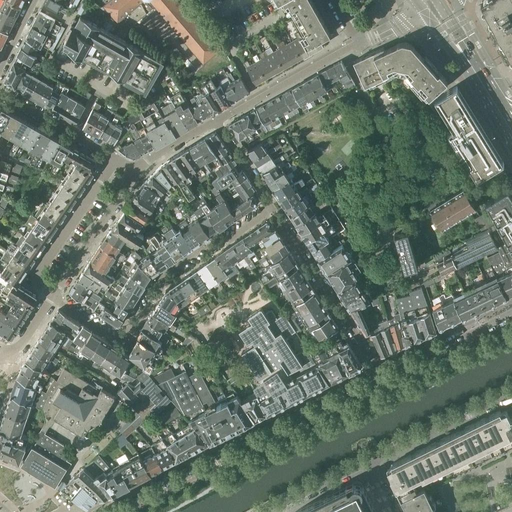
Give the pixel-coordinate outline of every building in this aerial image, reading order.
[(3,0),(0,7),(16,16),(21,7),(7,0),(3,0)] [(63,4),(55,0),(44,0),(44,2),(59,11),(66,15),(68,10),(61,7),(63,4)] [(110,0),(102,7),(118,21),(117,22),(127,30),(130,27),(126,22),(124,23),(121,19),(142,0),(149,0),(203,63),(219,49),(209,37),(207,35),(188,12),(186,10),(177,0),(110,0)] [(297,39),(291,42),(300,58),(323,45),(320,39),(330,33),(311,0),(278,0),(284,10),(291,6),(306,34),(301,37),(298,32),(294,34),(297,39)] [(511,0),(486,0),(480,3),(481,5),(488,18),(490,17),(494,24),(492,25),(511,59),(511,0)] [(0,17),(12,24),(16,16),(0,7),(0,17)] [(57,30),(59,26),(53,23),(55,20),(40,11),(39,11),(36,18),(55,29),(57,30)] [(63,61),(70,49),(83,57),(110,72),(124,80),(128,82),(135,86),(145,92),(146,90),(161,63),(162,62),(150,55),(128,42),(99,27),(99,26),(85,19),(81,17),(81,16),(80,16),(77,21),(74,19),(74,18),(69,27),(71,28),(70,31),(69,31),(68,32),(68,33),(65,39),(64,39),(61,44),(55,56),(63,61)] [(0,28),(8,32),(12,24),(0,17),(0,28)] [(36,18),(32,25),(48,34),(49,31),(55,34),(57,30),(55,29),(36,18)] [(32,25),(28,33),(50,45),(52,40),(46,37),(48,34),(32,25)] [(0,37),(4,40),(8,33),(8,32),(0,28),(0,37)] [(28,33),(25,40),(38,47),(40,48),(42,45),(46,47),(48,48),(50,45),(28,33)] [(38,47),(25,40),(20,48),(36,57),(42,59),(42,60),(44,56),(42,55),(36,52),(38,47)] [(282,41),(279,42),(291,63),(300,58),(291,42),(285,45),(282,41)] [(279,49),(273,52),(282,68),(291,63),(279,42),(277,44),(279,49)] [(383,48),(353,61),(364,87),(395,73),(404,75),(426,100),(447,82),(425,56),(423,58),(410,44),(402,42),(384,50),(383,48)] [(16,56),(32,65),(38,68),(40,64),(35,61),(36,57),(20,48),(16,56)] [(265,51),(262,52),(274,73),(282,68),(273,52),(267,55),(265,51)] [(262,59),(256,62),(265,78),(274,73),(262,52),(259,54),(262,59)] [(5,82),(15,88),(24,70),(25,69),(24,68),(25,66),(27,64),(32,67),(32,65),(16,56),(4,80),(5,82)] [(265,78),(256,62),(250,65),(247,61),(244,63),(256,83),(265,78)] [(341,61),(333,65),(342,82),(346,80),(349,85),(348,86),(349,88),(354,85),(341,61)] [(15,88),(22,92),(33,70),(36,71),(37,70),(32,67),(27,64),(25,66),(29,68),(27,72),(24,70),(15,88)] [(333,65),(326,69),(332,81),(336,79),(338,84),(342,82),(333,65)] [(318,73),(325,85),(328,83),(330,88),(331,89),(332,88),(335,92),(337,91),(335,86),(332,81),(326,69),(318,73)] [(22,92),(29,96),(37,81),(39,78),(35,76),(38,71),(38,70),(37,70),(36,71),(33,70),(22,92)] [(29,96),(37,100),(50,77),(42,73),(39,78),(43,80),(41,83),(37,81),(29,96)] [(220,85),(231,103),(240,98),(226,75),(225,73),(222,75),(225,82),(220,85)] [(226,75),(240,98),(250,92),(240,77),(234,80),(230,73),(229,73),(226,75)] [(318,73),(310,78),(318,95),(323,104),(326,102),(324,98),(323,98),(320,94),(326,90),(327,90),(325,85),(318,73)] [(44,105),(52,90),(54,87),(50,85),(53,79),(50,77),(37,100),(44,105)] [(310,78),(301,83),(310,100),(314,108),(317,107),(315,103),(314,103),(312,99),(318,95),(310,78)] [(206,83),(221,109),(231,103),(220,85),(215,88),(210,80),(206,83)] [(52,90),(44,105),(52,109),(65,85),(61,83),(58,81),(57,81),(54,87),(52,90)] [(200,93),(213,113),(221,109),(206,83),(202,85),(205,91),(202,92),(202,91),(200,92),(200,93)] [(301,83),(291,89),(300,105),(303,109),(305,113),(309,111),(304,103),(310,100),(301,83)] [(52,109),(59,113),(69,95),(65,93),(69,88),(65,85),(52,109)] [(457,87),(456,86),(434,100),(435,101),(431,104),(430,102),(429,103),(476,179),(503,163),(502,162),(501,163),(455,88),(457,87)] [(83,89),(80,94),(84,96),(88,99),(90,95),(90,94),(83,89)] [(291,89),(282,94),(296,118),(300,116),(297,112),(299,112),(296,107),(300,105),(291,89)] [(141,98),(166,141),(176,135),(170,126),(168,127),(158,110),(146,90),(145,92),(143,96),(141,98)] [(172,102),(188,128),(198,122),(190,107),(180,91),(169,98),(172,102)] [(59,113),(67,118),(80,94),(76,92),(73,98),(69,95),(59,113)] [(213,113),(200,93),(193,97),(205,118),(213,113)] [(80,94),(67,118),(76,123),(77,121),(85,105),(81,102),(84,96),(80,94)] [(282,94),(274,99),(282,115),(287,112),(291,121),(296,118),(282,94)] [(190,107),(198,122),(205,118),(193,97),(190,99),(193,105),(190,107)] [(128,121),(132,123),(140,119),(142,123),(147,132),(156,147),(159,144),(166,141),(141,98),(132,107),(132,108),(135,112),(128,117),(124,119),(128,121)] [(274,99),(265,104),(278,128),(282,126),(280,122),(278,117),(282,115),(274,99)] [(170,126),(176,135),(188,128),(172,102),(158,110),(168,127),(170,126)] [(83,127),(91,131),(101,114),(96,111),(97,110),(98,110),(101,105),(96,103),(83,127)] [(102,104),(98,110),(104,114),(108,108),(102,104)] [(255,109),(263,124),(264,125),(269,123),(271,127),(272,127),(274,130),(278,128),(265,104),(255,109)] [(0,133),(11,113),(7,111),(1,108),(1,107),(0,106),(0,133)] [(98,136),(108,120),(111,114),(112,112),(111,111),(108,109),(105,116),(101,114),(91,131),(98,136)] [(255,109),(248,114),(256,129),(258,133),(259,134),(263,132),(259,126),(263,124),(255,109)] [(98,136),(106,140),(115,124),(119,118),(120,119),(121,117),(114,113),(112,112),(111,114),(115,116),(111,122),(108,120),(98,136)] [(21,119),(11,113),(0,133),(0,143),(6,134),(11,137),(21,119)] [(238,119),(250,140),(253,138),(252,137),(258,133),(256,129),(248,114),(238,119)] [(3,151),(13,156),(30,126),(31,125),(21,119),(11,137),(16,140),(10,150),(5,147),(4,148),(3,151)] [(144,144),(148,151),(156,147),(147,132),(144,134),(138,126),(142,123),(140,119),(132,123),(135,127),(134,128),(139,137),(140,137),(144,144)] [(250,140),(238,119),(230,123),(230,125),(239,138),(245,147),(249,145),(247,141),(250,140)] [(106,140),(114,144),(119,147),(125,137),(123,136),(128,133),(131,130),(132,129),(130,127),(129,129),(124,126),(123,128),(115,124),(106,140)] [(13,156),(23,161),(24,158),(19,155),(25,145),(30,148),(40,130),(34,127),(33,128),(30,126),(13,156)] [(132,129),(131,130),(132,133),(136,139),(133,140),(142,154),(148,151),(144,144),(140,137),(139,137),(134,128),(132,129)] [(23,161),(33,165),(49,137),(46,135),(46,134),(40,130),(30,148),(28,151),(34,154),(30,160),(25,157),(24,158),(23,161)] [(215,132),(205,137),(214,150),(224,144),(215,132)] [(44,156),(49,159),(60,141),(50,136),(49,137),(33,165),(38,168),(44,156)] [(205,137),(197,142),(198,144),(208,159),(212,157),(216,163),(213,165),(214,167),(222,162),(218,157),(214,150),(205,137)] [(247,150),(253,159),(267,151),(264,146),(269,144),(266,139),(247,150)] [(142,154),(133,140),(118,150),(134,159),(142,154)] [(59,166),(64,158),(70,147),(60,141),(49,159),(55,162),(49,173),(54,175),(59,166)] [(189,147),(205,171),(206,172),(210,169),(205,161),(208,159),(198,144),(197,142),(189,147)] [(224,144),(214,150),(218,157),(228,151),(224,144)] [(253,159),(258,166),(271,157),(269,153),(281,147),(279,144),(275,146),(267,151),(253,159)] [(64,158),(75,165),(76,165),(92,175),(97,169),(95,161),(70,147),(64,158)] [(188,147),(179,153),(192,171),(196,168),(201,174),(205,171),(189,147),(188,147)] [(233,157),(228,151),(218,157),(222,162),(223,164),(233,157)] [(179,153),(170,159),(187,183),(196,177),(192,171),(179,153)] [(258,166),(262,172),(282,160),(284,158),(282,155),(273,160),(271,157),(258,166)] [(216,170),(219,175),(234,166),(237,164),(233,157),(223,164),(222,162),(214,167),(216,170)] [(170,159),(162,165),(173,181),(174,182),(177,180),(183,189),(186,194),(187,194),(189,198),(195,194),(190,187),(187,183),(170,159)] [(262,172),(268,181),(291,166),(288,162),(285,164),(282,160),(262,172)] [(0,166),(9,170),(11,165),(0,161),(0,166)] [(14,163),(12,171),(19,173),(22,166),(14,163)] [(76,165),(75,165),(57,192),(73,203),(92,175),(76,165)] [(162,165),(153,173),(174,193),(176,190),(170,184),(173,181),(162,165)] [(212,180),(215,185),(217,187),(225,182),(238,173),(234,166),(219,175),(212,180)] [(291,166),(268,181),(273,189),(291,178),(293,176),(291,172),(293,170),(291,166)] [(201,174),(196,177),(200,183),(209,177),(206,172),(205,171),(201,174)] [(231,182),(234,186),(246,177),(242,171),(238,173),(225,182),(228,186),(230,185),(230,183),(231,182)] [(153,173),(144,181),(161,192),(164,189),(169,194),(166,196),(169,198),(174,193),(153,173)] [(234,196),(251,184),(246,177),(234,186),(229,189),(234,195),(234,196)] [(273,189),(279,198),(296,187),(304,182),(301,178),(294,182),(291,178),(273,189)] [(144,182),(138,191),(163,207),(165,204),(157,199),(161,192),(144,181),(144,182)] [(228,186),(225,182),(217,187),(221,193),(225,190),(229,188),(228,186)] [(279,198),(284,207),(309,191),(317,186),(316,183),(307,189),(306,188),(299,192),(296,187),(279,198)] [(252,194),(256,191),(251,184),(234,196),(239,203),(252,194)] [(215,204),(228,223),(237,216),(231,208),(226,201),(226,200),(222,194),(221,193),(217,187),(215,185),(211,188),(220,201),(215,204)] [(5,195),(10,198),(13,189),(8,186),(5,194),(5,195)] [(31,194),(34,196),(36,197),(41,189),(37,186),(31,194)] [(471,199),(464,188),(464,187),(436,205),(435,202),(432,198),(423,204),(422,202),(419,204),(424,212),(430,208),(436,219),(436,220),(434,223),(436,228),(441,228),(476,207),(474,205),(476,204),(477,201),(475,199),(472,198),(471,199)] [(497,248),(498,252),(506,267),(511,264),(511,195),(508,189),(485,202),(497,223),(493,225),(487,229),(497,248)] [(222,194),(226,200),(226,201),(231,208),(237,216),(245,211),(255,204),(256,200),(256,199),(252,194),(239,203),(234,196),(234,195),(230,197),(225,190),(221,193),(222,194)] [(138,191),(131,201),(149,213),(153,207),(160,212),(163,207),(138,191)] [(308,197),(311,195),(310,193),(309,191),(284,207),(290,216),(308,204),(311,202),(308,197)] [(47,206),(39,219),(54,230),(73,203),(57,192),(49,204),(47,203),(45,205),(47,206)] [(0,201),(0,205),(2,206),(5,208),(9,199),(3,194),(0,201)] [(210,208),(203,198),(199,201),(203,206),(207,213),(219,229),(228,223),(215,204),(210,208)] [(290,216),(295,224),(315,211),(329,203),(326,199),(314,207),(311,202),(308,204),(290,216)] [(131,201),(124,210),(145,223),(150,226),(152,222),(146,218),(149,213),(131,201)] [(194,213),(189,217),(186,211),(185,211),(181,204),(177,207),(183,215),(201,242),(210,235),(195,215),(194,214),(194,213)] [(207,213),(203,206),(193,212),(194,213),(194,214),(195,215),(210,235),(213,233),(219,229),(207,213)] [(401,211),(406,220),(413,216),(407,207),(401,211)] [(295,224),(301,233),(328,215),(334,212),(332,209),(324,214),(323,212),(317,216),(315,211),(295,224)] [(124,210),(118,219),(139,232),(145,223),(124,210)] [(487,229),(493,225),(485,212),(474,219),(481,232),(487,229)] [(301,233),(306,241),(326,229),(323,225),(331,220),(328,215),(301,233)] [(29,226),(31,228),(48,239),(54,230),(39,219),(38,218),(34,224),(31,222),(29,226)] [(118,219),(112,229),(137,245),(143,235),(139,232),(118,219)] [(180,229),(192,247),(201,242),(185,219),(177,225),(180,229)] [(251,248),(256,245),(255,244),(257,242),(256,240),(274,228),(270,222),(270,221),(266,221),(243,236),(249,245),(251,248)] [(171,226),(169,222),(165,225),(166,226),(184,253),(192,247),(180,229),(175,232),(171,226)] [(336,222),(326,229),(306,241),(312,250),(327,240),(328,239),(329,238),(326,234),(338,227),(336,222)] [(163,240),(176,259),(184,253),(166,226),(162,228),(164,231),(167,237),(163,240)] [(31,228),(25,236),(42,248),(48,239),(31,228)] [(265,245),(279,236),(274,228),(256,240),(257,242),(255,244),(256,245),(262,241),(265,245)] [(112,229),(106,236),(120,246),(123,241),(128,244),(135,248),(137,245),(112,229)] [(497,248),(487,229),(481,232),(465,239),(465,240),(449,247),(433,255),(424,259),(424,260),(427,266),(429,266),(430,266),(436,262),(440,271),(442,273),(443,273),(453,268),(463,263),(474,259),(497,248)] [(409,235),(408,231),(407,231),(394,234),(394,235),(394,237),(396,243),(398,250),(398,251),(399,253),(404,270),(404,271),(417,267),(418,267),(416,262),(409,235)] [(15,244),(19,246),(36,257),(42,248),(25,236),(22,234),(15,244)] [(320,263),(327,273),(346,261),(351,258),(355,255),(353,251),(363,244),(359,237),(357,234),(340,245),(318,259),(320,263)] [(126,262),(127,260),(128,259),(129,256),(128,255),(126,254),(125,255),(117,250),(120,246),(106,236),(100,244),(122,259),(126,262)] [(153,243),(168,264),(176,259),(163,240),(159,243),(154,236),(150,239),(152,241),(153,243)] [(255,253),(251,248),(249,245),(243,236),(234,243),(248,264),(251,269),(255,266),(249,257),(255,253)] [(262,252),(265,256),(284,243),(279,236),(265,245),(267,249),(262,252)] [(327,240),(312,250),(318,259),(340,245),(342,244),(339,240),(336,242),(332,236),(331,237),(327,240)] [(12,241),(7,250),(13,254),(30,266),(36,257),(19,246),(15,244),(12,241)] [(148,253),(160,270),(168,264),(153,243),(151,244),(149,246),(146,250),(148,253)] [(225,249),(234,264),(240,260),(244,267),(248,264),(234,243),(225,249)] [(266,259),(269,263),(288,251),(284,243),(265,256),(259,260),(261,263),(266,259)] [(100,246),(95,253),(116,267),(122,259),(100,244),(100,246)] [(225,249),(215,256),(225,271),(229,276),(235,273),(239,270),(234,264),(225,249)] [(1,259),(6,262),(7,263),(24,275),(30,266),(13,254),(7,250),(1,259)] [(130,255),(151,276),(160,270),(148,253),(142,257),(139,255),(135,250),(130,255)] [(263,283),(265,286),(274,281),(272,278),(276,275),(275,274),(284,267),(288,273),(298,266),(295,261),(288,251),(269,263),(268,264),(273,272),(268,275),(270,278),(263,283)] [(498,252),(487,257),(506,297),(507,297),(506,296),(511,293),(511,279),(506,267),(498,252)] [(116,267),(95,253),(90,261),(111,275),(116,267)] [(128,272),(131,274),(146,284),(151,276),(130,255),(129,256),(128,259),(127,260),(128,260),(131,263),(129,267),(128,266),(125,264),(122,268),(128,272)] [(208,261),(206,262),(218,281),(222,277),(221,275),(225,271),(215,256),(208,261)] [(488,282),(486,284),(495,303),(496,302),(502,299),(506,297),(487,257),(493,270),(488,273),(490,278),(487,279),(488,282)] [(332,281),(337,290),(357,277),(354,273),(360,270),(364,267),(365,268),(369,266),(367,263),(365,260),(361,263),(357,265),(332,281)] [(90,261),(83,271),(109,288),(110,285),(112,282),(115,278),(111,275),(90,261)] [(327,273),(332,281),(357,265),(355,261),(349,265),(346,261),(327,273)] [(197,269),(207,284),(212,281),(213,284),(218,281),(206,262),(203,265),(197,269)] [(7,263),(0,272),(18,284),(24,275),(7,263)] [(277,283),(282,290),(305,276),(298,266),(288,273),(284,267),(275,274),(276,275),(272,278),(274,281),(265,286),(267,289),(277,283)] [(187,275),(199,293),(204,290),(202,287),(207,284),(197,269),(190,274),(187,275)] [(78,278),(93,288),(97,291),(100,287),(106,291),(107,291),(109,288),(83,271),(78,278)] [(18,284),(0,272),(0,289),(3,291),(8,293),(9,293),(31,307),(38,297),(18,284)] [(146,284),(131,274),(128,279),(127,279),(118,273),(115,278),(125,284),(126,283),(128,284),(141,292),(146,284)] [(442,273),(432,278),(434,283),(444,277),(443,273),(442,273)] [(471,280),(475,289),(484,308),(491,304),(491,305),(495,303),(486,284),(481,274),(477,276),(478,277),(471,280)] [(178,282),(188,297),(190,299),(199,293),(187,275),(184,277),(184,278),(178,282)] [(289,300),(291,298),(301,292),(304,297),(314,291),(311,286),(305,276),(282,290),(289,300)] [(358,305),(368,301),(370,300),(372,299),(371,297),(358,277),(357,277),(337,290),(349,308),(358,305)] [(78,278),(74,285),(98,301),(101,298),(90,291),(93,288),(78,278)] [(434,283),(432,278),(428,280),(423,282),(425,287),(434,283)] [(168,289),(178,304),(180,306),(190,299),(188,297),(178,282),(171,287),(171,286),(168,289)] [(128,296),(135,301),(141,292),(128,284),(126,283),(125,284),(123,287),(118,284),(117,285),(115,288),(116,289),(128,296)] [(90,307),(94,309),(99,302),(98,301),(74,285),(69,293),(83,302),(86,298),(93,302),(90,307)] [(409,292),(410,295),(411,300),(415,317),(418,325),(420,325),(424,337),(436,332),(429,312),(421,288),(409,292)] [(109,298),(114,301),(114,300),(130,309),(135,301),(128,296),(116,289),(120,292),(116,297),(107,291),(106,291),(104,294),(109,297),(109,298)] [(160,300),(175,310),(176,308),(178,304),(168,289),(166,290),(160,300)] [(475,289),(464,294),(474,313),(478,311),(477,311),(484,308),(475,289)] [(296,311),(287,318),(289,321),(293,318),(298,315),(320,300),(314,291),(304,297),(301,292),(291,298),(296,305),(293,307),(296,311)] [(12,303),(9,308),(25,317),(31,307),(9,293),(6,299),(12,303)] [(380,297),(381,301),(382,302),(389,299),(389,297),(387,294),(380,297)] [(464,294),(454,299),(462,318),(467,316),(466,316),(473,313),(474,313),(464,294)] [(396,298),(399,314),(400,318),(401,326),(405,324),(409,333),(410,333),(413,342),(424,337),(420,325),(418,325),(415,317),(411,300),(410,295),(396,298)] [(445,299),(440,301),(450,323),(451,323),(455,321),(462,318),(462,319),(462,318),(454,299),(452,295),(445,298),(445,299)] [(450,323),(440,301),(438,296),(432,300),(433,302),(433,303),(434,305),(431,306),(437,321),(439,329),(440,328),(440,329),(444,327),(444,326),(450,323)] [(204,301),(207,305),(210,309),(214,307),(208,298),(204,301)] [(107,301),(104,305),(109,308),(109,309),(124,318),(130,309),(114,300),(114,301),(112,304),(107,301)] [(152,311),(173,325),(176,322),(175,319),(178,315),(174,312),(175,310),(160,300),(154,308),(152,311)] [(320,300),(298,315),(302,321),(305,327),(308,325),(307,324),(317,317),(320,322),(330,316),(327,311),(320,300)] [(99,302),(94,309),(116,324),(121,323),(124,318),(109,309),(109,308),(104,305),(99,302)] [(198,311),(199,312),(201,316),(210,309),(207,305),(198,311)] [(365,333),(369,331),(368,328),(359,308),(358,305),(349,308),(356,319),(355,319),(356,320),(356,319),(360,326),(361,327),(365,333)] [(9,308),(7,312),(0,307),(0,316),(18,328),(25,317),(9,308)] [(257,394),(267,414),(268,413),(269,413),(268,411),(274,408),(275,408),(276,408),(277,408),(278,408),(279,408),(280,407),(287,404),(290,402),(298,398),(299,397),(299,398),(307,394),(307,393),(308,393),(309,393),(317,389),(318,388),(326,384),(329,382),(312,356),(306,348),(296,355),(285,338),(295,331),(289,321),(287,318),(284,314),(281,316),(277,318),(275,316),(271,309),(268,312),(267,312),(265,313),(262,309),(261,308),(253,313),(248,317),(251,322),(248,324),(239,330),(239,331),(246,342),(250,343),(252,341),(254,344),(242,352),(257,376),(253,378),(252,377),(246,376),(246,377),(249,381),(254,388),(257,394)] [(55,314),(80,330),(83,326),(58,310),(55,314)] [(152,311),(146,320),(164,332),(167,327),(170,329),(173,331),(176,327),(173,325),(152,311)] [(201,316),(199,312),(190,318),(194,321),(201,316)] [(74,328),(72,331),(77,335),(80,330),(55,314),(51,321),(65,330),(69,325),(74,328)] [(394,318),(387,322),(396,350),(404,346),(400,327),(401,326),(400,318),(399,314),(393,315),(394,318)] [(18,328),(0,316),(0,331),(11,338),(18,328)] [(330,331),(338,327),(330,316),(320,322),(317,317),(307,324),(308,325),(313,332),(310,334),(313,340),(330,331)] [(293,318),(289,321),(295,331),(296,333),(301,330),(293,318)] [(164,332),(146,320),(141,329),(162,341),(165,344),(168,340),(168,339),(165,337),(167,333),(164,332)] [(387,320),(377,324),(389,353),(396,350),(387,322),(387,320)] [(46,328),(70,343),(72,340),(69,339),(62,334),(65,330),(51,321),(46,328)] [(368,328),(369,331),(380,357),(389,353),(377,324),(368,328)] [(405,324),(401,326),(400,327),(404,346),(405,345),(405,346),(407,345),(407,344),(413,342),(410,333),(409,333),(405,324)] [(75,349),(69,345),(68,347),(66,350),(76,355),(80,348),(82,346),(91,331),(83,326),(80,330),(77,335),(75,337),(73,340),(78,344),(75,349)] [(336,344),(349,373),(360,367),(361,363),(360,363),(338,327),(330,331),(335,342),(336,344)] [(38,340),(54,349),(55,347),(58,342),(68,347),(69,345),(70,343),(46,328),(40,338),(38,340)] [(136,337),(139,339),(160,352),(162,348),(159,346),(162,341),(141,329),(136,337)] [(85,351),(90,355),(101,338),(91,331),(82,346),(80,348),(76,355),(81,357),(85,351)] [(195,339),(188,335),(182,343),(186,345),(195,339)] [(93,364),(97,366),(111,345),(101,338),(90,355),(96,359),(93,364)] [(197,339),(198,340),(203,347),(208,344),(204,338),(202,340),(200,338),(197,339)] [(133,347),(150,358),(153,354),(158,356),(157,357),(164,361),(169,358),(160,352),(139,339),(133,347)] [(32,351),(56,364),(58,360),(50,355),(54,349),(38,340),(32,351)] [(325,349),(340,377),(349,373),(336,344),(329,347),(329,346),(325,349)] [(105,365),(110,368),(121,351),(111,345),(97,366),(102,369),(105,365)] [(128,355),(125,353),(124,354),(128,356),(132,358),(144,367),(147,369),(151,371),(156,367),(152,366),(147,363),(149,360),(150,358),(133,347),(128,355)] [(312,356),(329,382),(330,381),(331,382),(340,377),(325,349),(317,353),(312,356)] [(25,360),(45,370),(50,364),(54,366),(56,364),(32,351),(25,360)] [(124,354),(125,353),(121,351),(110,368),(108,372),(113,375),(124,380),(128,380),(132,380),(135,378),(128,376),(123,372),(132,358),(124,354)] [(21,369),(39,378),(41,374),(47,377),(49,373),(45,370),(25,360),(22,368),(21,369)] [(151,371),(147,374),(151,378),(165,367),(162,363),(156,367),(151,371)] [(48,393),(41,409),(42,410),(45,422),(40,431),(36,434),(37,434),(41,437),(35,448),(32,446),(21,465),(28,469),(28,470),(48,482),(55,486),(60,479),(66,468),(67,469),(71,463),(67,460),(67,459),(64,445),(44,433),(54,417),(83,435),(91,422),(96,426),(114,396),(101,388),(100,390),(64,368),(57,380),(54,379),(46,392),(48,393)] [(171,400),(192,422),(210,442),(219,438),(188,376),(185,370),(175,375),(171,368),(151,378),(165,394),(170,399),(171,400)] [(17,377),(39,389),(44,381),(39,378),(21,369),(17,377)] [(118,392),(128,402),(135,410),(140,414),(140,415),(143,418),(150,411),(151,412),(151,411),(149,409),(155,403),(165,394),(151,378),(147,374),(145,371),(135,378),(132,380),(133,381),(136,385),(134,386),(131,384),(128,382),(118,392)] [(188,376),(219,438),(226,434),(230,432),(234,430),(241,427),(225,397),(224,394),(217,398),(218,401),(215,403),(199,371),(188,376)] [(230,384),(243,376),(241,373),(238,373),(227,380),(230,384)] [(31,404),(41,409),(48,393),(46,392),(39,389),(17,377),(11,395),(31,404)] [(151,411),(151,412),(153,414),(154,415),(171,400),(170,399),(165,394),(155,403),(149,409),(151,411)] [(225,397),(241,427),(241,426),(254,420),(241,401),(237,395),(234,396),(233,394),(225,397)] [(241,401),(254,420),(255,420),(266,414),(266,415),(267,414),(257,394),(249,398),(249,397),(241,401)] [(25,421),(31,404),(11,395),(10,395),(4,413),(5,413),(5,414),(25,421)] [(161,418),(166,426),(181,417),(176,409),(161,418)] [(121,432),(140,414),(135,410),(132,413),(135,416),(119,430),(121,432)] [(511,418),(510,419),(506,411),(501,413),(499,410),(489,416),(490,417),(485,419),(484,418),(464,428),(465,429),(460,431),(460,430),(440,440),(440,441),(436,443),(435,442),(415,452),(416,453),(411,455),(410,454),(390,464),(392,467),(387,469),(391,478),(390,478),(395,490),(396,490),(405,509),(406,511),(435,511),(423,487),(416,491),(412,482),(421,477),(422,479),(511,435),(510,433),(511,431),(511,418)] [(150,411),(143,418),(144,419),(146,421),(153,414),(151,412),(150,411)] [(20,438),(25,421),(5,414),(0,426),(0,430),(8,434),(13,436),(18,437),(20,438)] [(140,415),(131,423),(135,428),(144,419),(143,418),(140,415)] [(192,422),(174,434),(177,437),(183,447),(186,445),(190,452),(210,442),(192,422)] [(126,427),(121,432),(125,436),(135,428),(131,423),(126,427)] [(8,434),(0,430),(0,454),(1,455),(8,434)] [(162,439),(163,439),(167,444),(175,460),(190,452),(186,445),(183,447),(177,437),(174,434),(174,433),(172,433),(162,439)] [(1,455),(10,460),(16,443),(11,442),(13,436),(8,434),(1,455)] [(23,439),(20,438),(18,437),(16,443),(10,460),(18,464),(26,447),(21,445),(23,439)] [(150,446),(152,448),(153,449),(163,467),(175,460),(167,444),(163,439),(150,446)] [(148,456),(142,459),(150,473),(163,467),(153,449),(152,448),(146,451),(148,456)] [(103,471),(106,473),(118,490),(126,486),(127,487),(130,486),(129,484),(130,484),(124,475),(118,478),(114,471),(112,468),(109,465),(99,453),(92,460),(104,471),(103,471)] [(139,454),(133,458),(134,460),(135,459),(144,476),(150,473),(142,459),(139,454)] [(124,475),(130,484),(144,476),(135,459),(134,460),(133,458),(128,461),(120,466),(119,465),(114,467),(112,468),(114,471),(118,478),(124,475)] [(88,469),(87,470),(92,475),(96,470),(100,475),(103,471),(104,471),(92,460),(86,467),(88,469)] [(74,476),(97,497),(100,499),(110,494),(102,485),(94,477),(92,475),(87,470),(84,467),(74,476)] [(97,474),(94,477),(102,485),(110,494),(118,490),(106,473),(101,478),(99,475),(97,474)] [(97,497),(74,476),(67,483),(61,490),(71,496),(72,497),(86,506),(90,502),(92,504),(97,497)] [(63,481),(60,479),(55,486),(57,488),(61,490),(67,483),(63,481)] [(352,483),(340,489),(306,505),(304,506),(301,508),(299,509),(296,511),(294,511),(375,511),(369,498),(363,487),(362,486),(361,486),(360,484),(358,483),(356,483),(353,483),(353,482),(352,483)]
